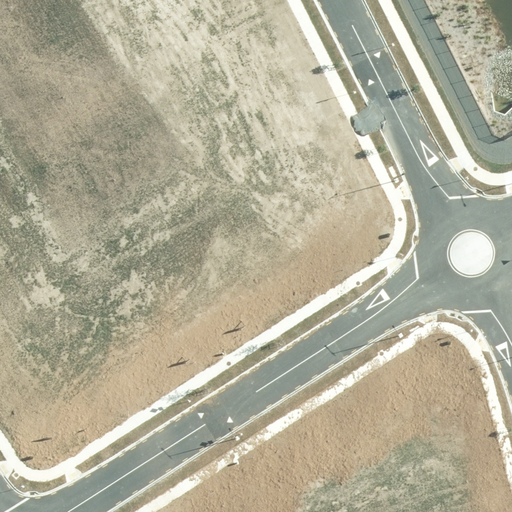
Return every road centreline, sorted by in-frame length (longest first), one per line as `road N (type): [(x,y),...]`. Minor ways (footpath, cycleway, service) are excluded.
road 1 (residential): [(62,511),(431,277)]
road 2 (residential): [(451,216),(339,0)]
